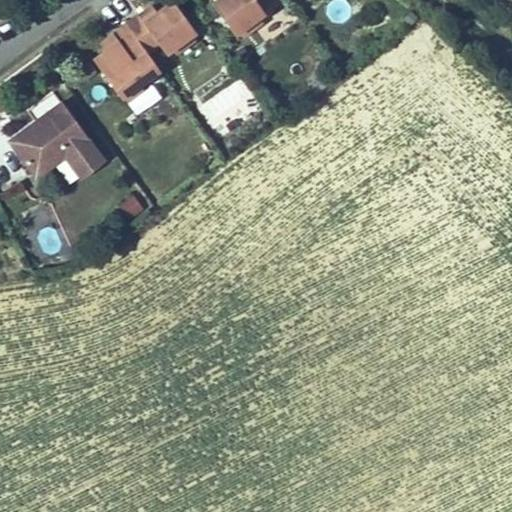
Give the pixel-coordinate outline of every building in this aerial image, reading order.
[(138,13),(124,23),(145,51),(157,42),(163,50),(168,46),(189,31),(193,28),(172,0),(166,0),(154,9),(141,18),(138,13)] [(254,0),(206,0),(205,1),(227,32),(232,29),(252,14),(257,10),(252,2),(254,0)] [(150,4),(138,13),(141,18),(154,9),(150,4)] [(257,21),(252,14),(232,29),(237,36),(257,21)] [(132,84),(156,67),(145,51),(124,23),(110,33),(115,40),(102,49),(86,61),(113,97),(116,96),(132,84)] [(189,31),(168,46),(174,53),(194,38),(189,31)] [(115,40),(110,33),(97,42),(102,49),(115,40)] [(132,84),(116,96),(120,103),(137,91),(132,84)] [(55,104),(5,141),(31,177),(60,155),(68,164),(89,149),(55,104)] [(98,161),(89,149),(68,164),(77,177),(98,161)] [(131,195),(115,208),(127,222),(143,208),(131,195)]
